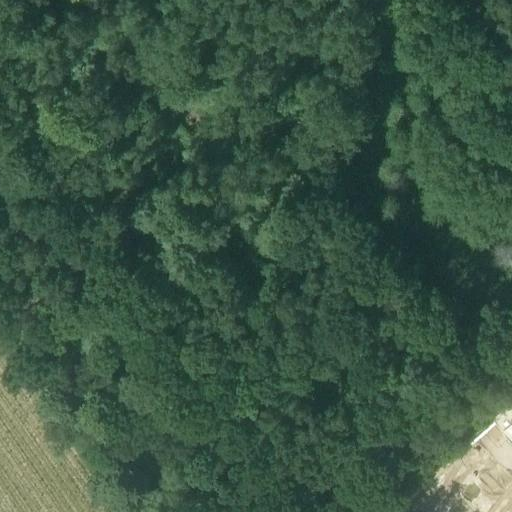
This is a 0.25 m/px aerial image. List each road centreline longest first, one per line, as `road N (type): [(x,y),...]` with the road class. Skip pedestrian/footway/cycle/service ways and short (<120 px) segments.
road 1 (track): [(305,511),(511,333)]
road 2 (track): [(511,107),(392,0)]
